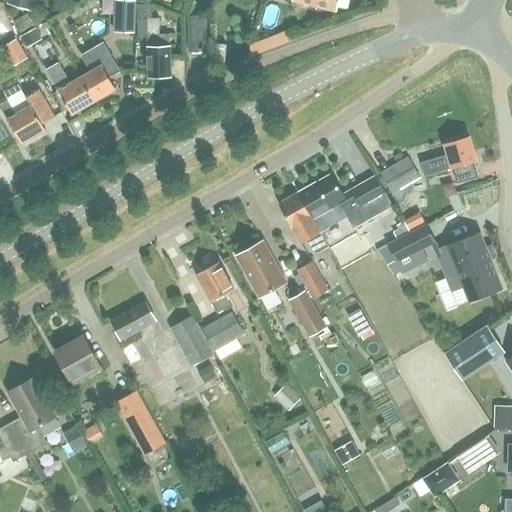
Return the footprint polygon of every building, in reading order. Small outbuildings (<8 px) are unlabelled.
[(9,0),(8,4),(30,11),(33,0),(9,0)] [(117,0),(116,32),(134,33),(134,1),(117,0)] [(339,0),(291,0),(291,2),(336,13),(339,0)] [(152,5),(138,5),(139,39),(147,39),(148,78),(170,77),(169,35),(159,35),(159,19),(153,19),(152,5)] [(24,17),(15,22),(21,33),(30,28),(24,17)] [(189,52),(205,52),(205,17),(188,17),(189,52)] [(280,27),(241,43),(246,54),(284,38),(280,27)] [(42,41),(35,30),(22,38),(28,49),(42,41)] [(4,48),(13,65),(26,58),(18,41),(4,48)] [(91,72),(80,79),(94,103),(114,91),(107,78),(117,72),(103,46),(92,53),(83,58),(91,72)] [(94,103),(80,79),(69,85),(57,64),(46,71),(72,116),(94,103)] [(22,93),(8,101),(0,105),(0,107),(7,120),(21,145),(45,131),(42,125),(54,118),(38,91),(25,99),(22,93)] [(448,158),(420,166),(423,176),(454,168),(458,183),(477,177),(472,162),(476,161),(469,137),(444,144),(448,158)] [(393,195),(420,179),(408,158),(380,174),(393,195)] [(317,183),(298,193),(320,233),(329,229),(321,215),(339,204),(347,218),(353,230),(392,207),(375,177),(343,195),(332,175),(317,183)] [(453,183),(442,186),(445,197),(457,193),(453,183)] [(301,244),(320,233),(298,193),(278,205),(301,244)] [(398,230),(393,233),(397,240),(410,233),(404,222),(396,226),(398,230)] [(397,240),(387,245),(402,274),(428,260),(422,250),(435,243),(426,225),(410,233),(397,240)] [(450,254),(438,258),(452,292),(464,288),(469,302),(503,288),(480,233),(447,246),(450,254)] [(272,259),(263,242),(236,256),(260,298),(286,283),(278,270),(279,269),(272,258),(272,259)] [(224,294),(233,290),(218,263),(195,275),(216,314),(230,306),(224,294)] [(327,291),(311,263),(297,271),(313,299),(327,291)] [(165,292),(140,306),(167,355),(192,341),(165,292)] [(305,293),(291,301),(310,336),(324,328),(305,293)] [(140,306),(115,320),(142,369),(167,355),(140,306)] [(214,352),(242,336),(229,314),(201,329),(214,352)] [(366,317),(354,324),(360,335),(373,329),(366,317)] [(487,326),(445,354),(463,380),(505,352),(487,326)] [(99,368),(83,338),(57,352),(74,382),(99,368)] [(369,389),(379,383),(373,371),(362,377),(369,389)] [(21,417),(9,424),(26,455),(48,444),(38,427),(57,417),(35,377),(8,393),(21,417)] [(288,386),(278,396),(291,409),(301,399),(288,386)] [(135,393),(118,403),(146,454),(147,453),(151,461),(167,452),(163,444),(164,444),(135,393)] [(511,411),(496,411),(495,427),(511,427),(511,411)] [(90,443),(103,435),(96,423),(83,431),(90,443)] [(0,462),(3,461),(3,462),(11,457),(14,462),(26,455),(9,424),(0,428),(0,462)] [(76,425),(63,433),(74,454),(88,446),(76,425)] [(283,433),(266,443),(271,452),(289,443),(283,433)] [(459,457),(469,472),(499,452),(489,437),(459,457)] [(343,463),(360,454),(353,439),(335,448),(343,463)] [(427,493),(453,478),(441,459),(415,474),(427,493)] [(284,461),(279,464),(284,473),(288,471),(284,461)] [(328,511),(322,501),(305,511),(328,511)] [(384,503),(374,509),(375,511),(385,511),(389,510),(384,503)]
